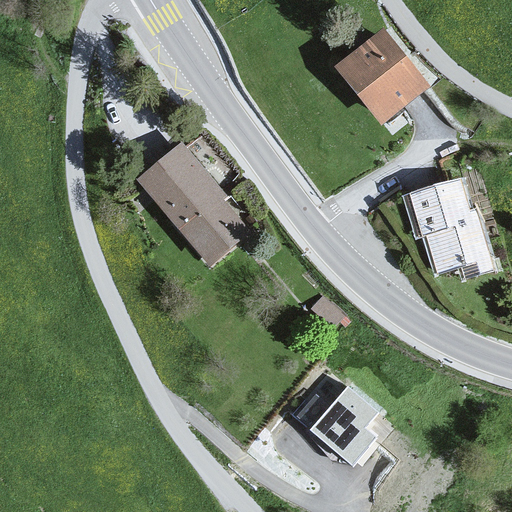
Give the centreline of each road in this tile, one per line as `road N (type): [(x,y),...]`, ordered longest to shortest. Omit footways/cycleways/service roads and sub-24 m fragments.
road 1 (unclassified): [(109,0),(89,29),(78,83),(75,188),(84,233),(176,432),(249,511)]
road 2 (tertiary): [(151,0),(341,258),(406,313),(511,363)]
road 3 (residential): [(400,0),(453,74),(511,104)]
